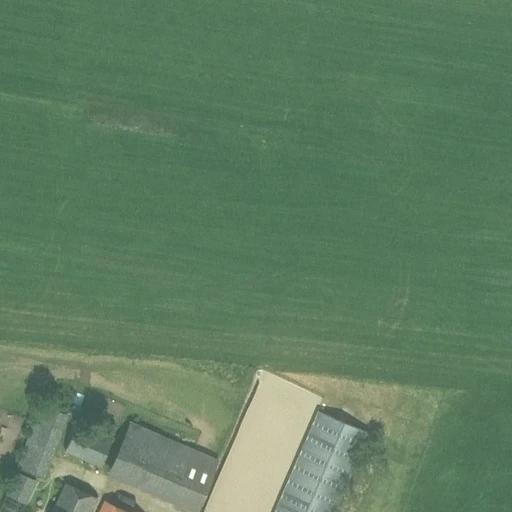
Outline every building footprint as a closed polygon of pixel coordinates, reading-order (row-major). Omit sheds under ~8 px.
[(15,469),(17,469),(38,476),(44,478),(61,430),(68,416),(40,405),(34,420),(15,469)] [(316,411),(273,511),(334,511),(368,433),(316,411)] [(217,460),(130,422),(111,467),(198,505),(217,460)] [(111,440),(75,424),(63,451),(99,467),(111,440)] [(126,511),(104,501),(98,511),(89,511),(96,498),(65,483),(51,511),(126,511)]
